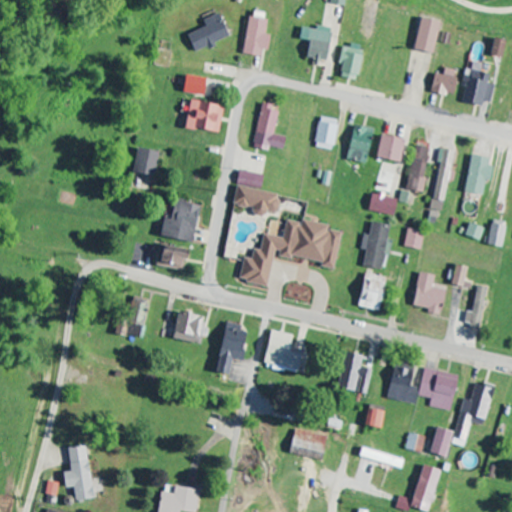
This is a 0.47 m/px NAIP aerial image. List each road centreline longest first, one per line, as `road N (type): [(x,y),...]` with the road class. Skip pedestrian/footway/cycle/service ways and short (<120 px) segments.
road 1 (residential): [(511,365),(240,304),(222,297),(210,279),(239,106),(256,82),(310,87),(511,135)]
road 2 (residential): [(222,297),(93,266),(78,290),(39,474)]
road 3 (residential): [(223,511),(268,310)]
